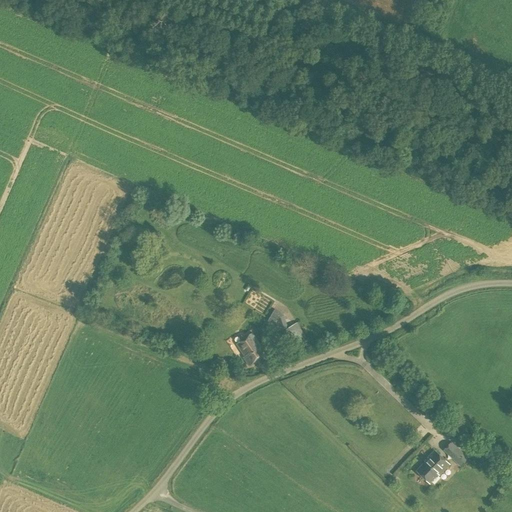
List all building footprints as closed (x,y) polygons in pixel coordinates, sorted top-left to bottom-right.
[(295,324),(275,310),(268,321),(273,324),(275,331),(285,328),(296,345),(307,339),(297,322),(295,324)] [(260,344),(252,333),(236,345),(244,357),(243,358),(248,366),(268,351),(262,343),(260,344)] [(452,427),(447,422),(439,430),(444,435),(452,427)] [(462,465),(469,459),(451,442),(445,448),(462,465)] [(435,484),(440,478),(437,475),(448,464),(435,451),(428,458),(429,458),(417,470),(430,483),(432,481),(435,484)]
